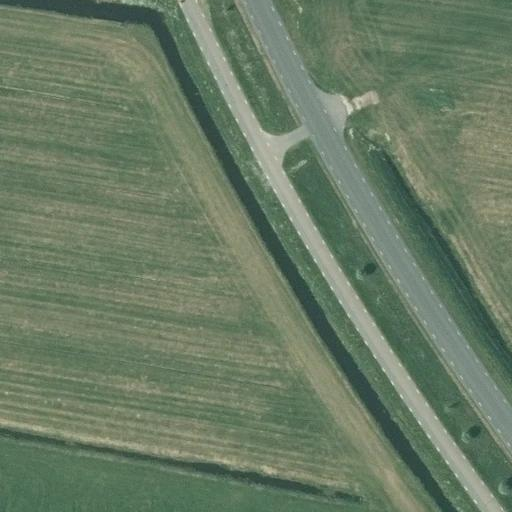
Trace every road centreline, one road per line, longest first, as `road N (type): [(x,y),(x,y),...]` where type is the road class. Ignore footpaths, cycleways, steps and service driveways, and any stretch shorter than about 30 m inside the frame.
road 1 (unclassified): [(493,511),(349,306),(186,0)]
road 2 (primary): [(511,433),(389,249),(255,0)]
